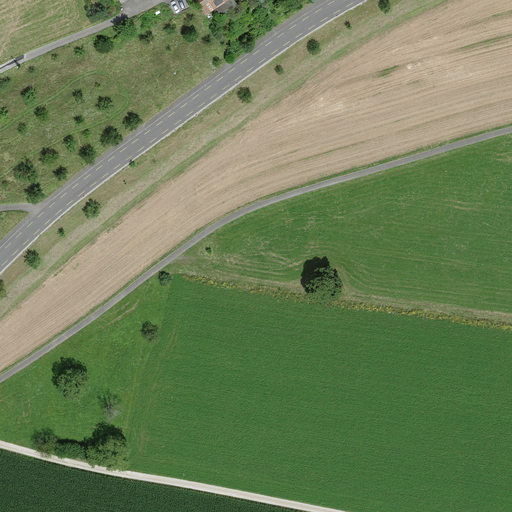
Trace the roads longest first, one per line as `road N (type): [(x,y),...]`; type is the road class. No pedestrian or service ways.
road 1 (track): [(511,129),(230,216),(0,379)]
road 2 (tertiary): [(0,260),(127,153),(347,0)]
road 3 (track): [(170,257),(243,282),(511,319)]
road 4 (track): [(327,511),(0,446)]
road 5 (residential): [(156,0),(0,70)]
